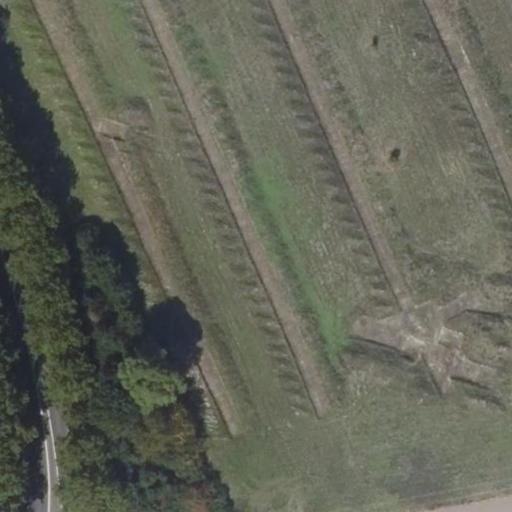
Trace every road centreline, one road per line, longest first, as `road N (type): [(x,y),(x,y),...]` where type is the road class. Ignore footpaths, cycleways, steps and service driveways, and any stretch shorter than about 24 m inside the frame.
road 1 (secondary): [(66,511),(47,391),(12,293)]
road 2 (secondary): [(12,293),(30,511)]
